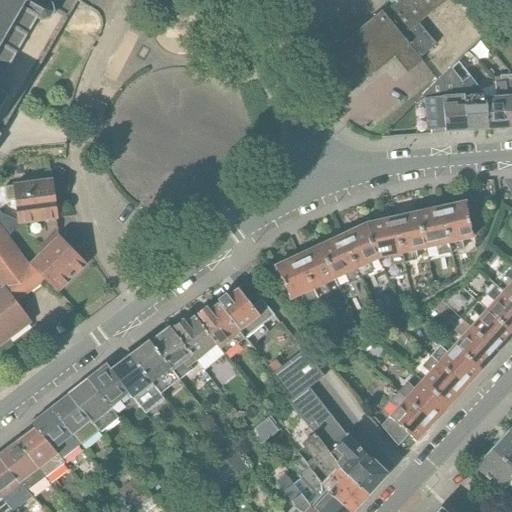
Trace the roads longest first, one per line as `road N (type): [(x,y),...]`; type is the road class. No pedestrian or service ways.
road 1 (residential): [(331,186),(241,230),(140,304)]
road 2 (residential): [(331,186),(290,83),(241,0)]
road 3 (residential): [(384,511),(511,373)]
road 4 (residential): [(331,186),(393,167),(511,157)]
road 5 (residential): [(140,304),(0,409)]
road 6 (residential): [(140,304),(99,233),(79,149)]
